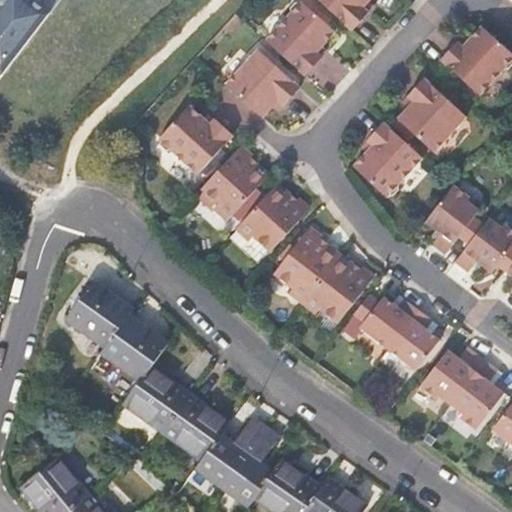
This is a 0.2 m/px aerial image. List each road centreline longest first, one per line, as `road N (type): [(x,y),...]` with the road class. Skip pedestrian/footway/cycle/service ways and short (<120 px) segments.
road 1 (residential): [(477,511),(269,360),(134,226),(105,212),(62,213),(42,229),(0,397)]
road 2 (residential): [(511,343),(357,219),(318,161),(317,146)]
road 3 (residential): [(317,146),(336,110),(442,0)]
